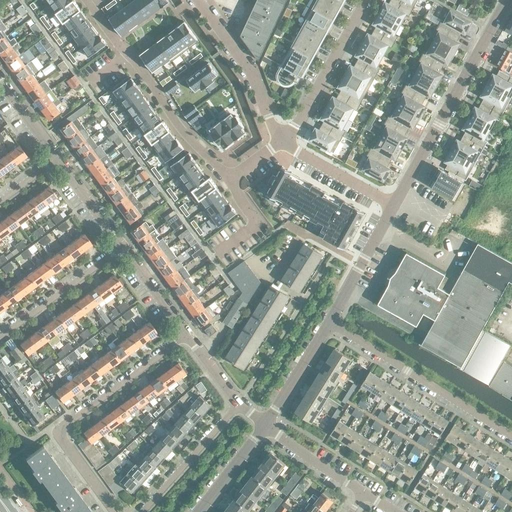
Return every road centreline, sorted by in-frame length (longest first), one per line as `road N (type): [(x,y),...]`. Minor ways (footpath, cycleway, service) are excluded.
road 1 (residential): [(187,334),(58,433),(113,511)]
road 2 (tertiary): [(394,205),(507,0)]
road 3 (residential): [(229,176),(176,123),(85,0)]
road 4 (residential): [(329,321),(511,436)]
road 5 (residential): [(281,142),(250,71),(198,0)]
road 6 (residential): [(281,142),(364,0)]
road 7 (residential): [(0,336),(122,246)]
road 8 (residential): [(141,511),(239,403)]
road 9 (residential): [(394,205),(281,142)]
road 10 (tertiary): [(266,424),(329,321)]
